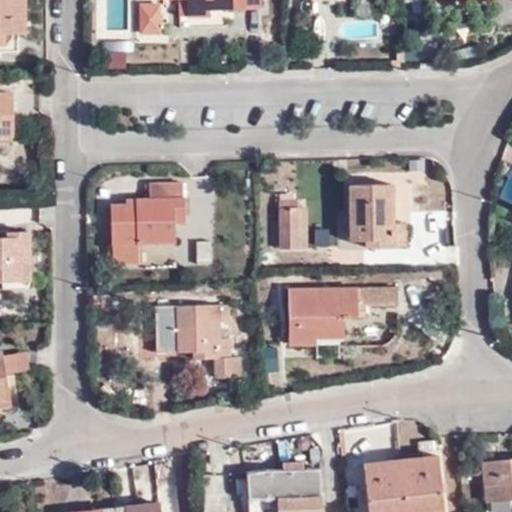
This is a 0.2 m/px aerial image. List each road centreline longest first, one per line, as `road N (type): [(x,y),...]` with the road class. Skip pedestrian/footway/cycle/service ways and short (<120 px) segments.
road 1 (residential): [(75,91),(511,81)]
road 2 (residential): [(485,382),(78,435)]
road 3 (residential): [(75,144),(483,137)]
road 4 (residential): [(75,144),(78,435)]
road 5 (residential): [(483,137),(474,196),(485,382)]
